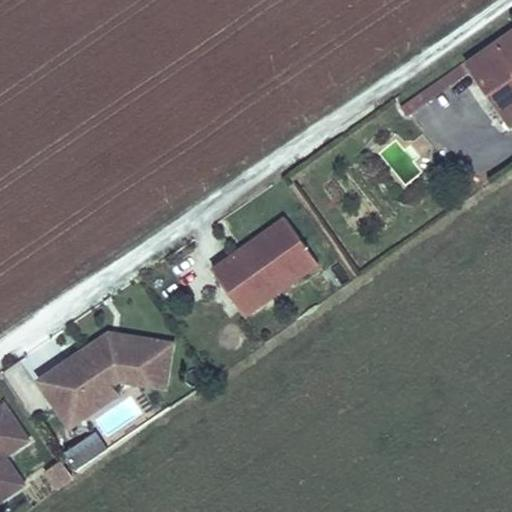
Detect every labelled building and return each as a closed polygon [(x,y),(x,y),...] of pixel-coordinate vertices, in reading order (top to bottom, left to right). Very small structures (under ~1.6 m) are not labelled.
[(464,78),(506,134),(511,129),(511,33),(460,72),(464,78)] [(401,124),(464,78),(460,72),(397,119),(401,124)] [(306,270),(274,225),(200,277),(224,310),(267,279),(275,291),(306,270)] [(232,321),(275,291),(267,279),(224,310),(232,321)] [(164,346),(97,336),(45,373),(50,381),(68,405),(102,382),(107,378),(158,386),(164,346)] [(64,426),(111,393),(102,382),(68,405),(50,381),(38,389),(64,426)] [(0,458),(0,457),(23,441),(0,409),(0,498),(19,486),(0,458)] [(54,490),(69,480),(59,466),(45,477),(54,490)]
